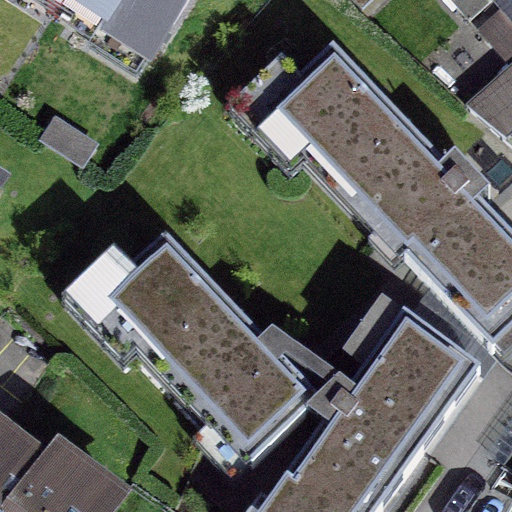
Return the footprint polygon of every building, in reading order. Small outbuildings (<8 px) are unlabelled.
[(190,0),(56,0),(151,61),(190,0)] [(376,0),(351,0),(362,13),(376,0)] [(511,0),(450,0),(511,67),(511,66),(511,0)] [(333,57),(265,121),(379,242),(388,234),(412,259),(405,265),(493,357),(511,338),(511,244),(480,211),(490,201),(456,165),(445,175),(333,57)] [(511,66),(511,67),(468,106),(511,145),(511,66)] [(56,122),(43,142),(83,168),(95,149),(56,122)] [(316,404),(165,246),(98,310),(252,470),(306,421),(322,436),(266,511),(382,511),(480,378),(404,323),(351,396),(337,385),(316,404)] [(46,473),(0,439),(0,511),(114,511),(121,503),(58,457),(46,473)] [(170,511),(135,487),(121,503),(114,511),(170,511)]
